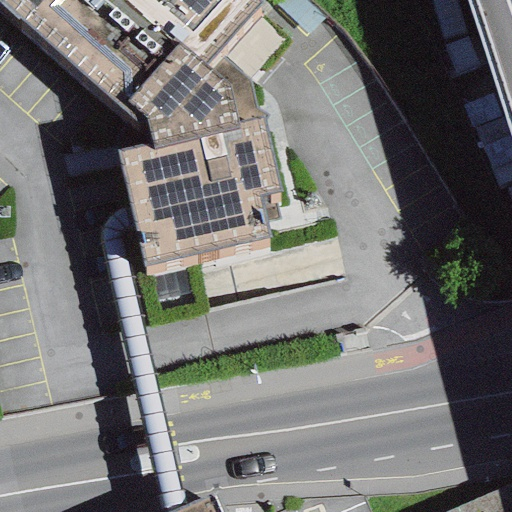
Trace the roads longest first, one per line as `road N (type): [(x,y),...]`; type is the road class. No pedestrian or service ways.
road 1 (secondary): [(511,389),(0,492)]
road 2 (unknown): [(0,155),(34,218),(84,419)]
